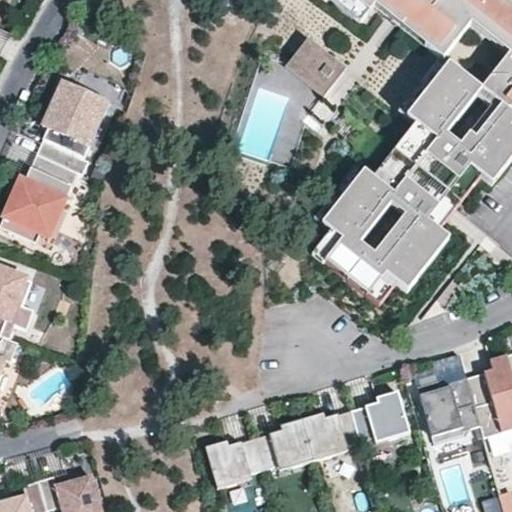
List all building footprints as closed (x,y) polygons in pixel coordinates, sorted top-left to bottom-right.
[(372,14),(355,0),(334,0),(363,24),(372,14)] [(389,16),(402,0),(355,0),(372,14),(378,7),(389,16)] [(412,16),(425,0),(402,0),(389,16),(403,27),(412,16)] [(484,179),(511,143),(511,7),(503,0),(425,0),(412,16),(435,36),(426,46),(427,47),(438,56),(467,21),(473,13),(511,44),(505,52),(476,87),(465,78),(423,131),(401,157),(431,181),(455,152),(444,142),(448,136),(479,98),(484,92),(504,109),(464,158),(440,188),(462,205),(484,179)] [(511,44),(473,13),(467,21),(505,52),(511,44)] [(435,36),(412,16),(403,27),(426,46),(435,36)] [(323,89),(341,65),(335,60),(314,43),(295,67),(323,89)] [(423,131),(465,78),(453,68),(411,121),(423,131)] [(48,130),(37,155),(78,174),(82,176),(88,162),(84,160),(110,103),(64,82),(43,128),(48,130)] [(464,158),(504,109),(484,92),(479,98),(493,110),(463,148),(448,136),(444,142),(455,152),(464,158)] [(494,187),(511,164),(511,143),(484,179),(494,187)] [(462,205),(440,188),(464,158),(455,152),(431,181),(401,157),(390,170),(420,195),(409,210),(417,216),(429,201),(451,219),(462,205)] [(78,174),(37,155),(25,181),(21,178),(18,185),(17,187),(17,190),(18,192),(20,194),(17,202),(11,200),(0,224),(0,228),(35,244),(39,235),(55,199),(64,204),(78,174)] [(420,195),(390,170),(380,184),(368,174),(325,227),(332,232),(337,237),(320,259),(380,307),(397,285),(408,293),(418,280),(408,272),(418,259),(429,268),(440,253),(430,245),(451,219),(429,201),(417,216),(377,266),(357,249),(392,206),(397,200),(409,210),(420,195)] [(18,185),(11,200),(17,202),(20,194),(18,192),(17,190),(17,187),(18,185)] [(377,266),(417,216),(409,210),(397,200),(392,206),(406,217),(376,255),(362,244),(357,249),(377,266)] [(320,259),(337,237),(332,232),(314,254),(320,259)] [(440,253),(451,240),(441,232),(430,245),(440,253)] [(418,280),(429,268),(418,259),(408,272),(418,280)] [(0,336),(11,341),(16,327),(28,331),(35,311),(24,306),(33,282),(0,269),(0,336)] [(11,341),(0,336),(0,378),(7,361),(11,364),(18,344),(11,341)] [(511,373),(509,363),(508,358),(491,362),(494,372),(467,380),(484,439),(511,430),(511,373)] [(408,427),(398,393),(383,398),(385,403),(378,405),(352,412),(358,436),(372,433),(379,430),(380,435),(408,427)] [(358,436),(352,412),(325,420),(318,422),(317,417),(302,421),(312,455),(340,447),(339,442),(345,440),(358,436)] [(312,455),(302,421),(287,426),(289,431),(282,433),(256,440),(262,464),(276,460),(282,458),(284,463),(312,455)] [(262,464),(256,440),(242,444),(229,448),(223,449),(221,445),(206,449),(216,482),(243,475),(242,470),(249,468),(262,464)] [(54,478),(39,482),(47,511),(62,508),(62,511),(101,511),(92,477),(57,488),(54,478)] [(0,503),(0,511),(47,511),(39,482),(23,486),(26,496),(0,503)] [(496,494),(502,511),(511,511),(511,489),(496,494)] [(482,499),(484,511),(499,511),(497,497),(482,499)]
